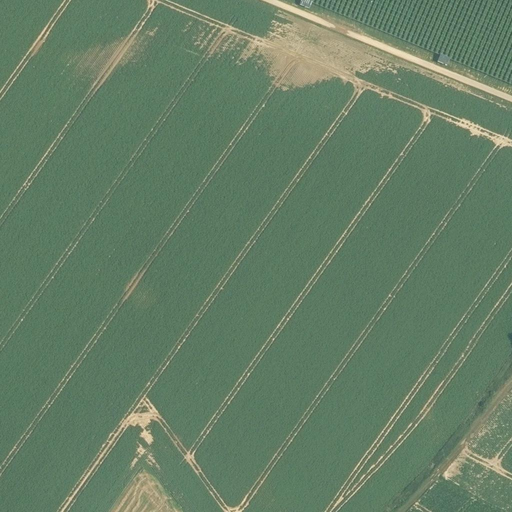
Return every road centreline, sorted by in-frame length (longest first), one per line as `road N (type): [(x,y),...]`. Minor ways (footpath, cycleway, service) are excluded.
road 1 (track): [(270,0),(511,99)]
road 2 (track): [(410,511),(511,394)]
